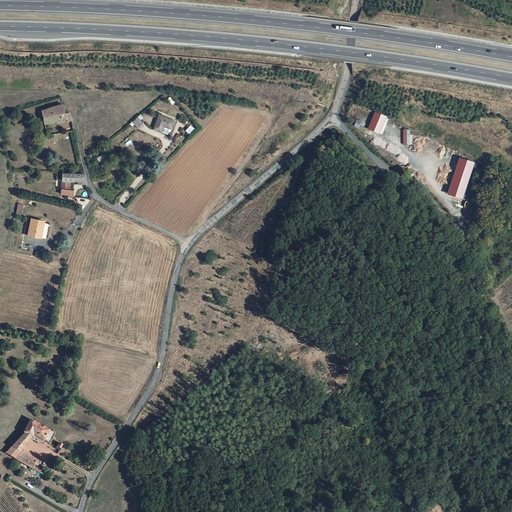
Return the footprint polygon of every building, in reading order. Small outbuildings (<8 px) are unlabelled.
[(59,109),(37,114),(41,127),(53,124),(54,127),(66,124),(63,113),(60,114),(59,109)] [(153,117),(148,131),(156,134),(158,128),(167,131),(170,122),(153,117)] [(135,119),(129,124),(134,130),(140,125),(135,119)] [(190,125),(185,130),(190,135),(195,129),(190,125)] [(81,176),(59,176),(58,183),(65,184),(72,184),(73,186),(82,187),(81,176)] [(28,220),(25,237),(34,239),(35,229),(39,229),(40,222),(28,220)] [(55,438),(30,424),(23,436),(25,437),(12,449),(5,456),(31,471),(33,468),(36,470),(38,467),(35,464),(35,463),(20,454),(27,443),(29,439),(38,445),(40,444),(44,446),(45,444),(50,447),(55,438)]
